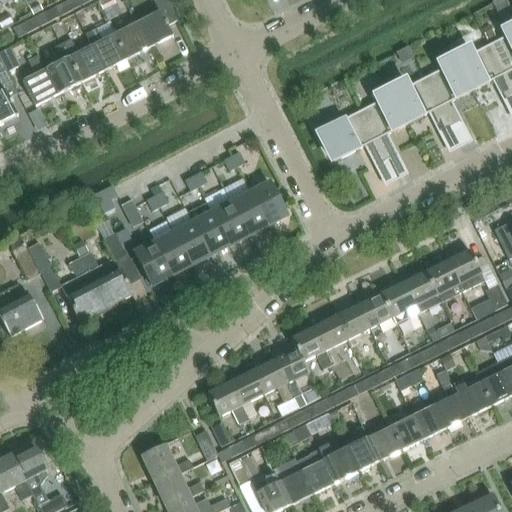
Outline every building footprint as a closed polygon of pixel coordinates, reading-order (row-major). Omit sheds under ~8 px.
[(74,0),(73,0),(64,5),(68,14),(79,9),(74,0)] [(87,0),(74,0),(79,9),(89,3),(87,0)] [(103,12),(116,5),(113,0),(106,0),(99,4),(103,12)] [(166,0),(157,0),(153,2),(159,13),(136,25),(149,50),(173,38),(167,27),(178,22),(166,0)] [(37,1),(26,6),(31,15),(41,10),(37,1)] [(58,19),(68,14),(64,5),(54,10),(58,19)] [(54,10),(44,15),(48,24),(58,19),(54,10)] [(38,29),(48,24),(44,15),(33,20),(38,29)] [(13,25),(9,17),(0,21),(0,29),(1,31),(13,25)] [(33,20),(23,26),(28,35),(38,29),(33,20)] [(149,50),(136,25),(114,36),(127,62),(149,50)] [(18,40),(28,35),(23,26),(13,31),(18,40)] [(490,46),(498,42),(490,27),(482,31),(490,46)] [(511,92),(511,29),(502,35),(504,39),(488,47),(511,92)] [(86,37),(91,48),(104,73),(127,62),(114,36),(102,43),(96,31),(86,37)] [(63,47),(82,85),(104,73),(91,48),(79,54),(72,42),(63,47)] [(47,71),(60,96),(82,85),(63,47),(51,53),(58,65),(47,71)] [(501,101),(511,95),(511,92),(488,47),(473,55),(470,51),(454,59),(472,93),(492,83),(501,101)] [(10,49),(0,54),(0,58),(8,73),(20,67),(10,49)] [(37,76),(22,84),(35,109),(60,96),(47,71),(40,59),(31,64),(37,76)] [(440,72),(424,80),(449,128),(461,122),(451,103),(472,93),(454,59),(438,68),(440,72)] [(437,134),(449,128),(424,80),(409,88),(407,84),(390,92),(408,126),(428,115),(437,134)] [(376,105),(360,113),(385,161),(397,155),(387,136),(408,126),(390,92),(374,100),(376,105)] [(0,126),(18,118),(5,93),(0,94),(0,126)] [(373,167),(385,161),(360,113),(323,132),(322,132),(318,134),(333,164),(338,162),(364,148),(373,167)] [(231,159),(236,169),(244,165),(239,155),(231,159)] [(223,163),(229,174),(236,169),(231,159),(223,163)] [(338,178),(333,169),(323,175),(327,184),(338,178)] [(192,179),(198,189),(206,185),(200,175),(192,179)] [(190,194),(198,189),(192,179),(184,183),(190,194)] [(249,191),(248,191),(267,228),(287,218),(270,185),(251,195),(249,191)] [(247,238),(267,228),(248,191),(228,201),(247,238)] [(154,199),(159,209),(167,205),(162,194),(154,199)] [(146,203),(152,213),(159,209),(154,199),(146,203)] [(228,248),(247,238),(228,201),(209,211),(228,248)] [(104,216),(115,210),(111,202),(100,207),(104,216)] [(131,202),(121,208),(124,214),(135,209),(131,202)] [(211,216),(193,225),(191,221),(190,221),(209,258),(228,248),(209,211),(209,212),(211,216)] [(496,218),(484,218),(483,231),(496,231),(496,218)] [(171,231),(190,268),(209,258),(190,221),(171,231)] [(170,232),(172,236),(155,245),(153,241),(152,241),(171,278),(190,268),(171,231),(170,232)] [(511,240),(511,235),(510,232),(496,239),(500,247),(511,240)] [(129,288),(141,282),(128,256),(126,257),(115,235),(105,241),(129,288)] [(26,283),(39,277),(19,237),(8,243),(12,252),(11,253),(26,283)] [(171,278),(152,241),(132,251),(151,288),(171,278)] [(89,255),(83,243),(73,248),(79,260),(89,255)] [(49,294),(60,288),(39,245),(27,251),(49,294)] [(481,276),(470,253),(447,264),(461,293),(484,282),(481,276)] [(89,255),(79,260),(106,311),(132,297),(120,273),(107,279),(101,268),(98,269),(91,254),(89,255)] [(61,288),(67,300),(80,324),(106,311),(79,260),(71,265),(78,279),(61,288)] [(461,293),(447,264),(425,275),(439,304),(461,293)] [(511,283),(507,272),(499,276),(506,292),(508,291),(511,288),(511,283)] [(439,304),(425,275),(402,286),(417,315),(439,304)] [(417,315),(402,286),(380,297),(394,326),(417,315)] [(506,306),(497,286),(484,292),(493,312),(506,306)] [(0,320),(10,340),(43,323),(30,297),(23,301),(16,288),(0,295),(0,320)] [(394,326),(380,297),(358,308),(370,331),(379,327),(382,333),(394,326)] [(370,331),(358,308),(335,319),(347,343),(370,331)] [(511,308),(503,313),(507,322),(511,319),(511,308)] [(491,319),(496,328),(507,322),(503,313),(491,319)] [(347,343),(335,319),(313,330),(325,354),(347,343)] [(480,325),(484,333),(496,328),(491,319),(480,325)] [(469,330),(473,339),(484,333),(480,325),(469,330)] [(451,326),(438,333),(441,340),(454,333),(451,326)] [(290,342),(296,352),(302,365),(303,364),(315,358),(322,372),(331,368),(324,354),(325,354),(313,330),(290,342)] [(457,336),(461,345),(473,339),(469,330),(457,336)] [(461,345),(457,336),(446,342),(450,350),(461,345)] [(450,350),(446,342),(434,347),(439,356),(450,350)] [(439,356),(434,347),(423,353),(427,361),(439,356)] [(302,365),(296,352),(274,363),(293,400),(301,396),(294,382),(309,375),(303,364),(302,365)] [(427,361),(423,353),(412,358),(416,367),(427,361)] [(449,357),(439,362),(443,370),(453,365),(449,357)] [(416,367),(412,358),(400,364),(404,373),(416,367)] [(511,359),(498,366),(511,395),(511,359)] [(293,400),(274,363),(252,374),(264,398),(277,391),(284,405),(293,400)] [(404,373),(400,364),(389,370),(393,378),(404,373)] [(476,377),(479,385),(491,409),(511,398),(511,395),(498,366),(476,377)] [(393,378),(389,370),(377,375),(382,384),(393,378)] [(445,373),(436,377),(442,391),(451,386),(445,373)] [(264,398),(252,374),(230,385),(249,423),(257,418),(251,404),(264,398)] [(382,384),(377,375),(366,381),(370,390),(382,384)] [(370,390),(366,381),(355,387),(359,395),(370,390)] [(452,386),(469,420),(491,409),(479,385),(467,391),(462,381),(452,386)] [(249,423),(230,385),(207,396),(218,420),(232,413),(239,427),(249,423)] [(435,407),(447,431),(469,420),(452,386),(451,386),(442,391),(447,401),(435,407)] [(359,395),(355,387),(343,392),(347,401),(359,395)] [(347,401),(343,392),(332,398),(336,406),(347,401)] [(301,397),(293,401),(299,412),(306,408),(301,397)] [(336,406),(332,398),(320,403),(325,412),(336,406)] [(325,412),(320,403),(309,409),(313,418),(325,412)] [(413,418),(425,441),(447,431),(435,407),(413,418)] [(313,418),(309,409),(298,415),(302,423),(313,418)] [(336,414),(328,417),(331,422),(338,419),(336,414)] [(286,420),(290,429),(302,423),(298,415),(286,420)] [(413,418),(390,429),(402,453),(425,441),(413,418)] [(275,426),(279,435),(290,429),(286,420),(275,426)] [(211,429),(221,448),(232,442),(222,423),(211,429)] [(263,432),(268,440),(279,435),(275,426),(263,432)] [(304,428),(292,434),(297,446),(310,439),(304,428)] [(368,440),(380,464),(402,453),(390,429),(368,440)] [(346,451),(358,475),(380,464),(368,440),(363,430),(354,435),(359,445),(346,451)] [(252,437),(256,446),(268,440),(263,432),(252,437)] [(207,463),(217,458),(205,433),(195,438),(207,463)] [(240,443),(245,451),(256,446),(252,437),(240,443)] [(325,442),(317,446),(320,452),(328,448),(325,442)] [(229,448),(233,457),(245,451),(240,443),(229,448)] [(45,473),(48,472),(34,444),(11,456),(25,484),(26,483),(40,511),(63,511),(69,509),(63,498),(50,504),(43,489),(47,478),(45,473)] [(270,446),(263,450),(266,457),(274,453),(270,446)] [(177,471),(180,476),(192,470),(188,461),(175,467),(166,448),(141,459),(152,483),(177,471)] [(233,457),(229,448),(218,454),(222,463),(233,457)] [(319,453),(335,486),(358,475),(346,451),(333,458),(328,448),(320,452),(319,453)] [(301,473),(313,497),(335,486),(319,453),(310,457),(314,467),(301,473)] [(0,511),(6,511),(9,511),(2,495),(25,484),(11,456),(0,461),(0,511)] [(263,511),(252,488),(261,484),(248,457),(240,461),(241,462),(230,467),(252,511),(263,511)] [(276,478),(291,508),(313,497),(301,473),(300,474),(295,462),(274,473),(276,478)] [(188,495),(191,499),(203,493),(199,484),(186,491),(180,476),(177,471),(152,483),(163,506),(188,495)] [(253,489),(264,511),(282,511),(291,508),(276,478),(253,489)] [(163,506),(166,511),(223,511),(230,509),(226,501),(211,509),(207,501),(194,507),(191,499),(188,495),(163,506)] [(469,507),(468,508),(470,511),(498,511),(491,497),(492,497),(491,496),(489,497),(489,498),(469,508),(469,507)]
